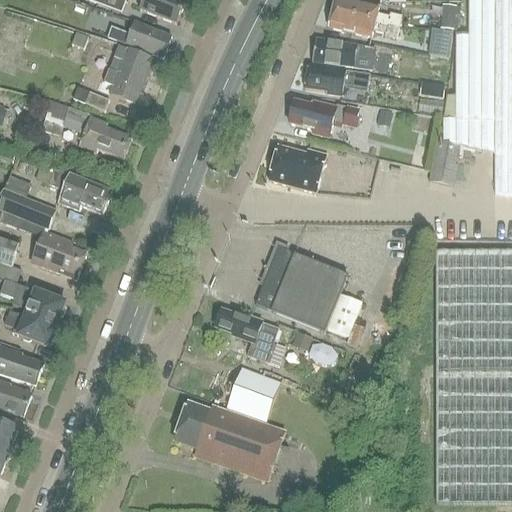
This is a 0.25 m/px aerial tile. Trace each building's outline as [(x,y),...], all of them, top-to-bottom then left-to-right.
[(123,15),(127,3),(119,0),(89,0),(89,2),(123,15)] [(177,27),(186,4),(176,0),(135,0),(142,3),(139,12),(177,27)] [(336,0),(333,15),(399,30),(402,18),(390,15),(389,19),(378,16),(379,10),(339,0),(336,0)] [(443,145),(495,154),(495,195),(511,195),(511,0),(469,0),(469,37),(456,37),(456,98),(447,98),(443,145)] [(446,5),(446,18),(463,18),(463,5),(446,5)] [(399,30),(333,15),(329,30),(372,41),(374,33),(385,36),(385,40),(396,42),(399,30)] [(442,19),(441,31),(457,33),(459,20),(442,19)] [(126,46),(164,61),(172,40),(134,25),(129,37),(111,30),(108,39),(126,46)] [(434,33),(432,43),(452,45),(453,35),(434,33)] [(72,46),(84,51),(89,40),(77,35),(72,46)] [(316,42),(312,66),(372,73),(374,51),(316,42)] [(135,107),(153,61),(119,48),(105,85),(113,88),(109,97),(135,107)] [(367,94),(369,77),(309,69),(306,92),(326,94),(326,97),(345,100),(346,91),(367,94)] [(420,98),(443,101),(445,87),(422,84),(420,98)] [(105,114),(110,103),(78,90),(73,102),(105,114)] [(45,123),(41,134),(60,140),(63,130),(84,137),(79,150),(97,157),(98,153),(123,162),(131,140),(106,131),(107,127),(91,121),(92,118),(51,104),(47,115),(45,123)] [(354,131),(359,113),(337,107),(336,110),(320,106),(319,110),(295,104),(290,126),(313,132),(312,137),(330,141),(334,126),(354,131)] [(0,128),(4,130),(9,114),(0,110),(0,128)] [(380,114),(377,127),(389,130),(392,116),(380,114)] [(453,189),(461,151),(438,146),(430,184),(453,189)] [(271,178),(269,184),(316,196),(326,158),(308,152),(307,157),(278,149),(278,151),(271,178)] [(15,159),(0,154),(0,161),(13,166),(15,159)] [(112,194),(70,177),(54,171),(48,187),(63,193),(58,205),(79,213),(81,209),(102,217),(112,194)] [(3,193),(0,200),(0,212),(4,214),(18,220),(14,230),(41,240),(43,235),(45,230),(48,232),(55,213),(3,193)] [(41,240),(32,266),(77,283),(87,256),(72,251),(73,246),(43,235),(41,240)] [(0,241),(0,265),(12,270),(12,268),(19,249),(0,241)] [(279,250),(256,308),(325,335),(345,343),(354,321),(334,313),(348,278),(279,250)] [(511,254),(437,254),(437,507),(511,506),(511,254)] [(25,316),(57,328),(61,319),(63,319),(66,310),(64,309),(65,306),(5,283),(0,297),(14,302),(12,306),(27,312),(25,316)] [(57,328),(25,316),(24,319),(10,314),(5,328),(20,334),(18,339),(48,350),(49,347),(51,348),(55,338),(53,338),(57,328)] [(221,314),(216,330),(237,337),(236,340),(253,346),(248,359),(266,365),(279,369),(286,350),(273,346),(278,331),(239,318),(239,320),(221,314)] [(297,336),(293,348),(308,354),(312,342),(297,336)] [(43,367),(22,360),(23,358),(1,351),(0,353),(0,377),(35,389),(43,367)] [(266,424),(281,385),(242,370),(227,410),(266,424)] [(297,386),(282,381),(281,385),(280,386),(295,392),(297,386)] [(0,412),(23,420),(31,396),(10,390),(11,388),(0,384),(0,412)] [(175,443),(198,451),(196,456),(221,465),(220,468),(267,485),(285,436),(213,410),(211,416),(188,407),(175,443)] [(0,423),(0,451),(9,455),(19,430),(0,423)] [(0,479),(9,455),(0,451),(0,479)]
